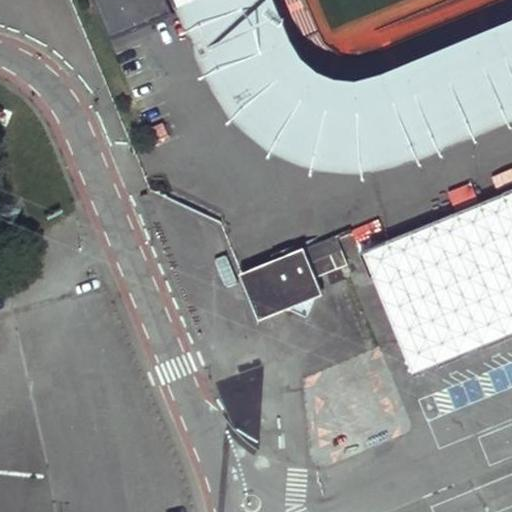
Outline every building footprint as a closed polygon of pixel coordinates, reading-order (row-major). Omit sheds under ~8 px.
[(99,0),(115,39),(193,8),(220,75),(244,113),(282,144),(320,159),(366,163),(417,149),(511,110),(511,0),(504,0),(377,52),(345,56),(335,52),(325,44),(319,32),(306,0),(99,0)] [(499,186),(511,180),(511,164),(493,172),(499,186)] [(398,270),(375,279),(413,374),(511,333),(511,196),(389,246),(398,270)] [(262,321),(323,295),(317,279),(329,274),(322,258),(343,250),(338,237),(243,277),(262,321)] [(389,246),(365,256),(375,279),(398,270),(389,246)] [(322,258),(329,274),(343,268),(350,266),(343,250),(322,258)]
